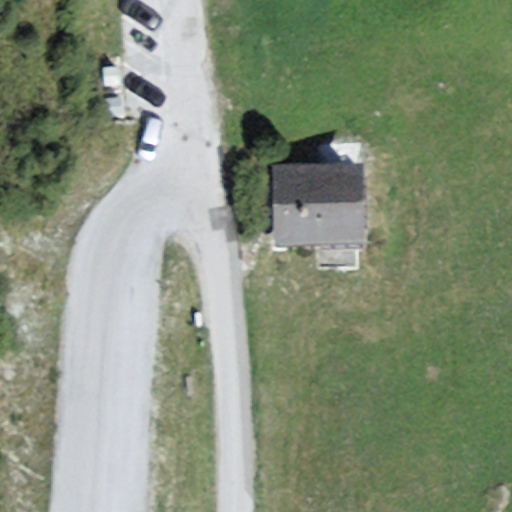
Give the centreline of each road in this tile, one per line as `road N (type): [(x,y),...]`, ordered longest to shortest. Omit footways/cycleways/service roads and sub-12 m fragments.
road 1 (residential): [(81,511),(90,354),(133,226),(211,166)]
road 2 (residential): [(211,166),(242,358),(241,511)]
road 3 (residential): [(190,0),(211,166)]
